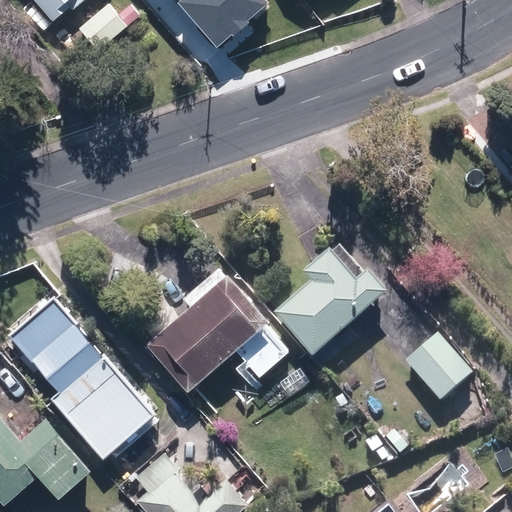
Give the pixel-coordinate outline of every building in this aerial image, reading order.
[(54,0),(67,14),(82,0),(54,0)] [(149,0),(159,11),(171,0),(149,0)] [(264,0),(183,0),(164,17),(202,59),(266,2),(264,0)] [(129,27),(108,3),(76,30),(97,54),(129,27)] [(285,288),(321,340),(384,296),(348,244),(285,288)] [(234,271),(153,335),(194,386),(246,344),(268,372),(296,350),(234,271)] [(158,407),(67,301),(20,341),(111,447),(158,407)] [(441,370),(454,360),(435,336),(403,361),(439,405),(457,390),(441,370)] [(0,403),(0,483),(14,501),(51,470),(66,488),(96,463),(60,421),(34,443),(0,403)] [(190,436),(142,481),(170,511),(229,511),(246,497),(190,436)] [(419,511),(408,497),(387,511),(419,511)]
